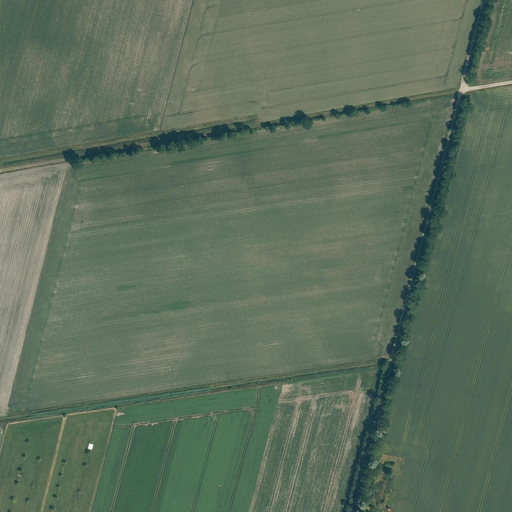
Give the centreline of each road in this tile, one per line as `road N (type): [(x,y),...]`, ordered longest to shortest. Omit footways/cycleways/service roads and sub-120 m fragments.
road 1 (track): [(484,0),(351,511)]
road 2 (track): [(0,168),(460,89)]
